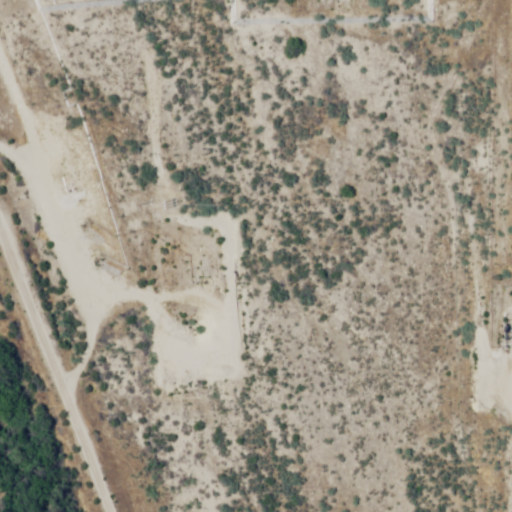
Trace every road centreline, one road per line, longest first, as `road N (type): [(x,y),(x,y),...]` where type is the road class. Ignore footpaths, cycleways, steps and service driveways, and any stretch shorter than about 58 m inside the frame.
road 1 (track): [(494,511),(489,0)]
road 2 (track): [(0,153),(143,511)]
